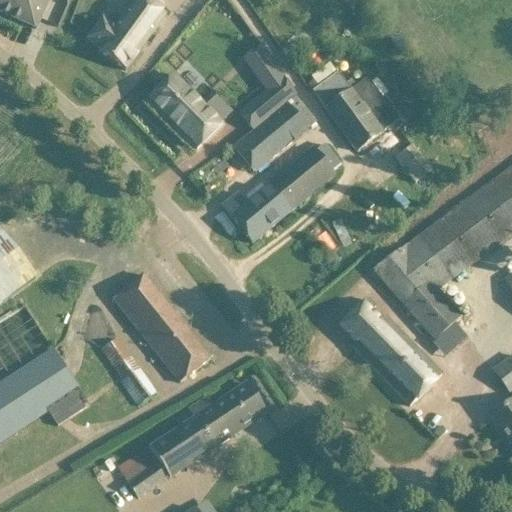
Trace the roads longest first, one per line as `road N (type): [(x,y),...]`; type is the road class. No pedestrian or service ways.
road 1 (unclassified): [(452,511),(386,473),(316,402),(188,224),(57,95),(0,54)]
road 2 (unknown): [(277,347),(9,511)]
